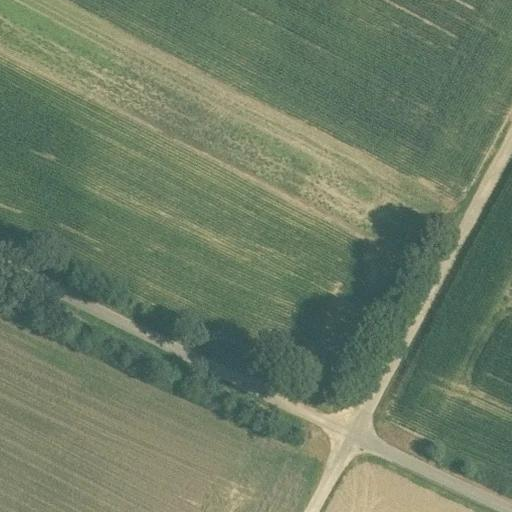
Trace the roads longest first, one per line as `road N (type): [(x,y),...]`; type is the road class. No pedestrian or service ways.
road 1 (track): [(310,511),(511,159)]
road 2 (track): [(352,436),(0,263)]
road 3 (track): [(352,436),(511,511)]
